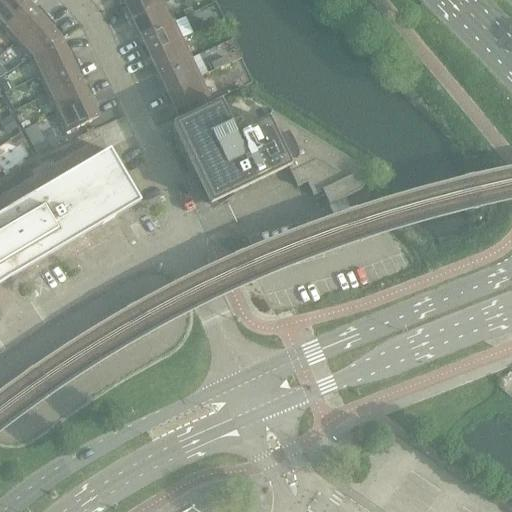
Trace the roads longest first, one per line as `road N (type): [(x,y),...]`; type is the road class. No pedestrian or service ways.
road 1 (tertiary): [(511,270),(245,376)]
road 2 (tertiary): [(245,376),(103,446),(12,511)]
road 3 (tertiary): [(274,406),(511,310)]
road 4 (tertiary): [(73,511),(179,446),(250,417)]
road 5 (residential): [(22,325),(133,259),(184,239)]
road 6 (residential): [(0,202),(140,120)]
road 7 (residential): [(245,376),(184,239)]
road 8 (residential): [(140,120),(90,18),(73,0)]
road 9 (residential): [(184,239),(178,200),(140,120)]
